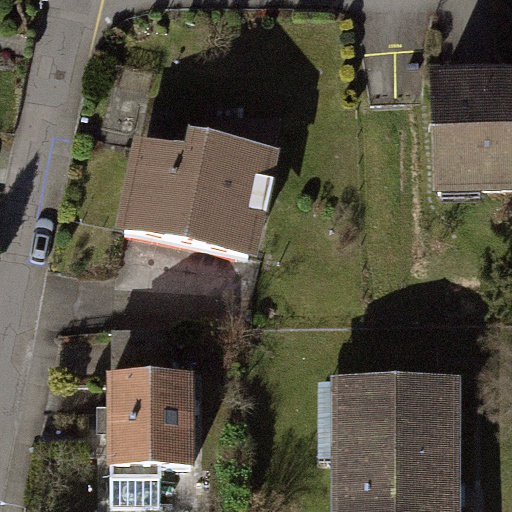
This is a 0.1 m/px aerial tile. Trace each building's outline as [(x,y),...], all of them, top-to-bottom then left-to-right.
[(511,90),(428,92),(430,191),(472,190),(472,198),(511,197),(511,90)] [(245,258),(262,163),(191,147),(200,105),(142,102),(120,239),(245,258)] [(271,121),(200,105),(191,147),(262,163),(271,121)] [(102,387),(163,385),(161,331),(100,333),(102,387)] [(163,385),(102,387),(103,414),(88,415),(89,438),(102,438),(104,511),(153,510),(152,470),(183,469),(180,384),(163,385)] [(331,388),(331,511),(444,511),(445,388),(331,388)]
